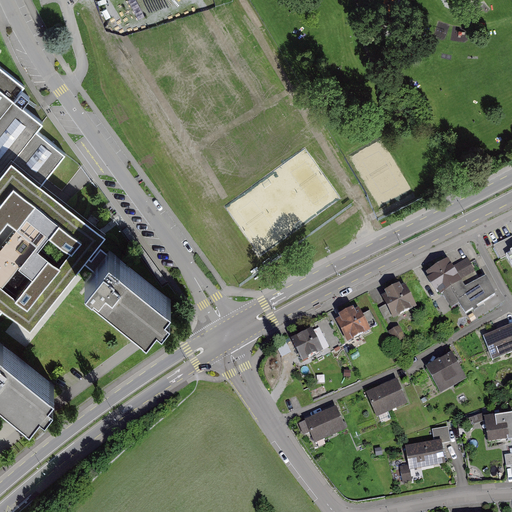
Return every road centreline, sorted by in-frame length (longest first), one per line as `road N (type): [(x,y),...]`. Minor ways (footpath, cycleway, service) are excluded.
road 1 (residential): [(6,0),(223,328)]
road 2 (secondary): [(511,178),(223,328)]
road 3 (secondary): [(228,344),(511,196)]
road 4 (secondary): [(0,511),(92,435),(228,344)]
road 5 (secondary): [(223,328),(126,390),(0,489)]
road 6 (residential): [(511,303),(405,366),(272,425)]
road 7 (residential): [(386,511),(511,494)]
